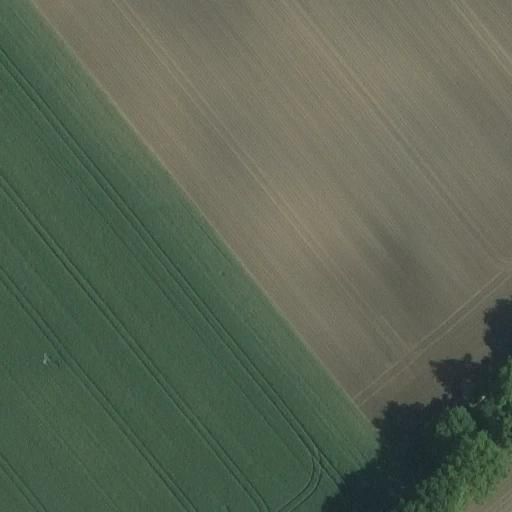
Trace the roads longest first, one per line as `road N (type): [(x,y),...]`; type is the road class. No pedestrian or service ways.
road 1 (track): [(419,501),(450,241)]
road 2 (track): [(406,511),(511,424)]
